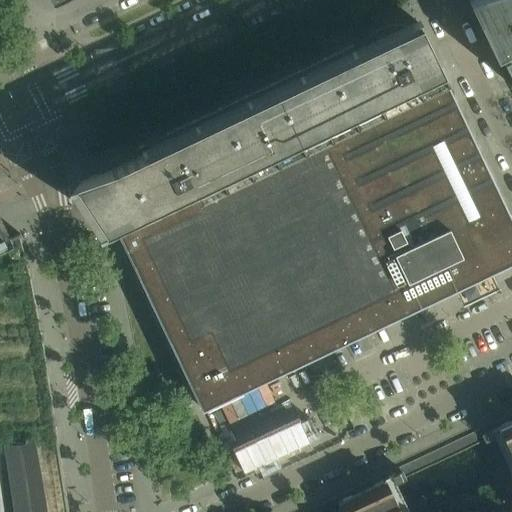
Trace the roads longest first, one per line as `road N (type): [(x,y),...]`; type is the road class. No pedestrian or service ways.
road 1 (residential): [(221,511),(511,374)]
road 2 (residential): [(106,511),(59,232)]
road 3 (residential): [(511,158),(435,0)]
road 4 (residential): [(59,232),(63,197),(42,109)]
road 5 (tertiary): [(138,53),(250,0)]
